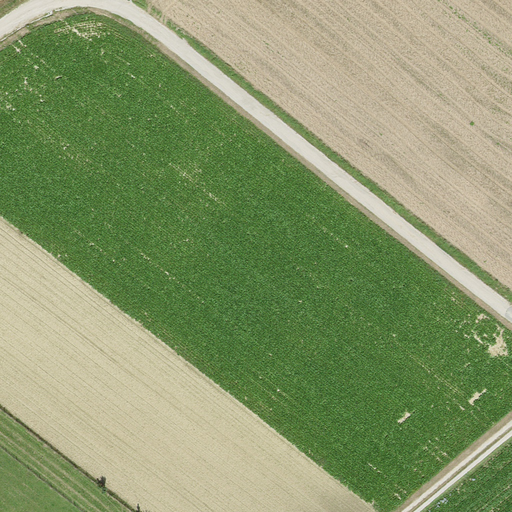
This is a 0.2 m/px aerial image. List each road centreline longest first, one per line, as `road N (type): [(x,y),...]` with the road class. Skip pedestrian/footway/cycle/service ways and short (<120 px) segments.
road 1 (track): [(116,0),(511,314)]
road 2 (track): [(511,421),(405,511)]
